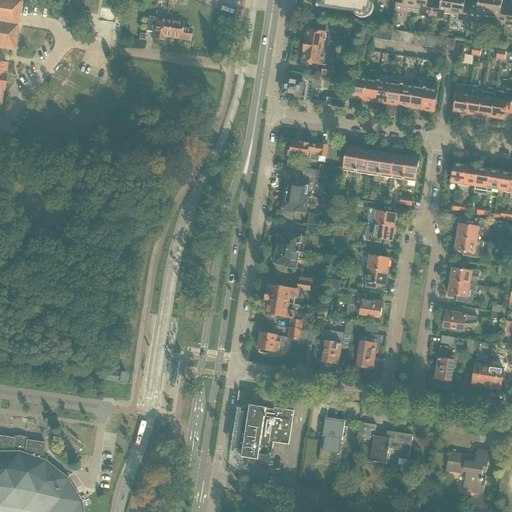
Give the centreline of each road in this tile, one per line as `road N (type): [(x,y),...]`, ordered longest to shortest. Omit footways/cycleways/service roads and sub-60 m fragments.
road 1 (secondary): [(246,162),(224,219),(186,464)]
road 2 (secondary): [(204,466),(246,162)]
road 3 (residential): [(232,371),(270,111)]
road 4 (residential): [(440,137),(270,111)]
road 5 (residential): [(414,397),(436,247),(425,231)]
road 6 (residential): [(425,231),(411,242),(386,392)]
road 7 (secondary): [(246,162),(273,0)]
road 8 (residential): [(386,392),(232,371)]
